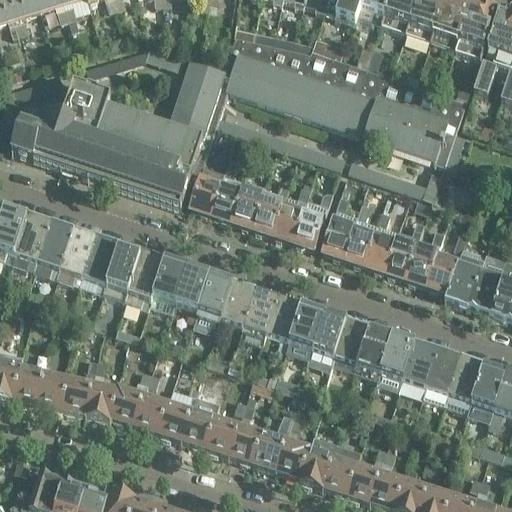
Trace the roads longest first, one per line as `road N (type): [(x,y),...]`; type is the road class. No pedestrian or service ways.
road 1 (residential): [(511,355),(0,185)]
road 2 (residential): [(285,511),(0,438)]
